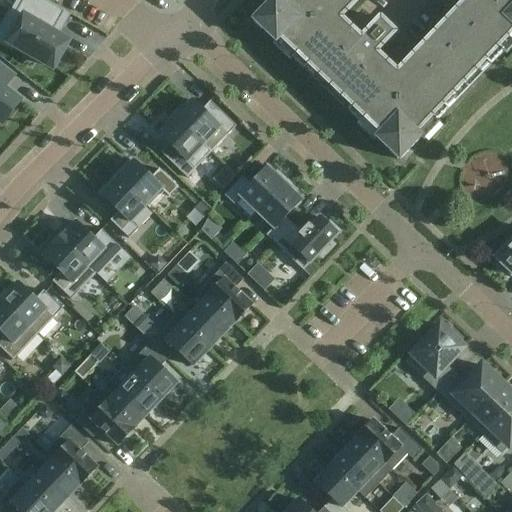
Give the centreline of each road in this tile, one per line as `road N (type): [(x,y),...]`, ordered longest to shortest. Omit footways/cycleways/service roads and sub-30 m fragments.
road 1 (residential): [(418,255),(210,48),(176,31)]
road 2 (residential): [(176,31),(0,215)]
road 3 (residential): [(418,255),(317,361)]
road 4 (residential): [(511,340),(418,255)]
